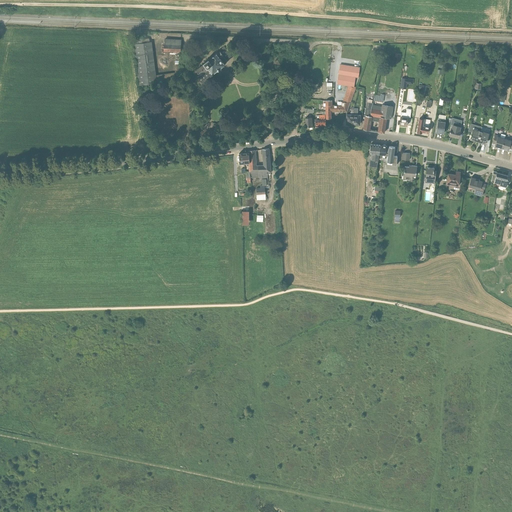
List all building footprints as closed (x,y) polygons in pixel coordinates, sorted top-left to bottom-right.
[(164,39),(164,51),(181,52),(181,39),(164,39)] [(157,81),(153,41),(135,43),(139,83),(157,81)] [(225,64),(226,63),(227,62),(227,61),(227,60),(232,56),(224,46),(219,50),(220,51),(217,53),(212,57),(209,59),(204,62),(205,63),(196,70),(200,75),(197,77),(202,84),(214,75),(213,73),(217,70),(219,73),(222,70),(221,68),(225,64)] [(349,86),(343,102),(350,103),(356,87),(354,87),(355,78),(358,78),(360,68),(340,65),(337,84),(349,86)] [(326,102),(326,118),(327,118),(327,119),(330,119),(330,118),(331,118),(331,111),(334,111),(334,106),(332,106),(332,101),(326,102)] [(342,105),(334,106),(334,111),(347,112),(350,103),(343,102),(342,102),(342,105)] [(365,115),(366,115),(363,129),(369,130),(372,116),(370,116),(371,115),(372,109),(372,105),(373,103),(367,102),(365,115)] [(380,118),(386,119),(386,118),(391,118),(393,107),(383,105),(382,107),(372,105),(372,109),(382,111),(381,117),(380,118)] [(319,115),(320,120),(316,121),(316,126),(326,126),(325,120),(325,117),(325,115),(319,115)] [(312,117),(305,118),(306,122),(304,122),(305,127),(309,127),(309,126),(312,126),(313,126),(312,117)] [(380,118),(378,132),(384,133),(386,119),(380,118)] [(438,118),(436,132),(444,133),(446,119),(438,118)] [(481,129),(481,130),(482,127),(471,123),(468,130),(472,131),(471,135),(470,138),(475,140),(475,139),(478,140),(481,129)] [(449,135),(453,136),(459,137),(460,131),(460,130),(461,127),(453,125),(452,128),(451,128),(449,135)] [(481,142),(486,143),(487,140),(488,140),(490,132),(481,130),(481,129),(478,140),(481,141),(481,142)] [(495,134),(491,146),(495,147),(495,146),(502,148),(504,138),(505,135),(501,134),(500,137),(499,136),(499,135),(495,134)] [(504,138),(502,148),(509,150),(508,151),(511,152),(511,149),(511,139),(510,140),(504,138)] [(378,160),(380,145),(371,144),(370,152),(371,153),(370,162),(371,163),(371,166),(377,167),(378,160)] [(383,145),(380,145),(378,160),(382,161),(383,154),(385,154),(385,155),(388,155),(387,163),(395,165),(396,165),(397,156),(394,155),(395,147),(386,146),(386,145),(384,144),(383,145)] [(258,165),(259,177),(268,177),(268,173),(271,173),(269,148),(263,149),(262,149),(262,150),(261,150),(261,154),(263,154),(263,165),(258,165)] [(256,178),(259,178),(258,165),(256,165),(255,150),(249,151),(249,153),(249,163),(250,163),(250,172),(250,178),(256,178)] [(404,172),(403,179),(412,180),(413,176),(416,176),(417,166),(412,165),(411,167),(405,166),(404,172)] [(434,168),(427,167),(426,181),(434,182),(436,170),(434,170),(434,168)] [(448,173),(447,185),(458,186),(460,177),(460,172),(456,171),(456,174),(448,173)] [(502,186),(506,187),(508,180),(506,180),(508,175),(493,171),(491,181),(494,182),(503,184),(502,186)] [(484,190),(485,185),(482,183),(482,182),(479,181),(480,180),(475,178),(475,180),(471,178),(468,190),(482,194),(483,190),(484,190)] [(266,194),(265,186),(262,186),(262,185),(260,185),(261,187),(256,188),(257,195),(266,194)] [(489,197),(487,208),(490,209),(490,206),(494,207),(496,198),(489,197)]
